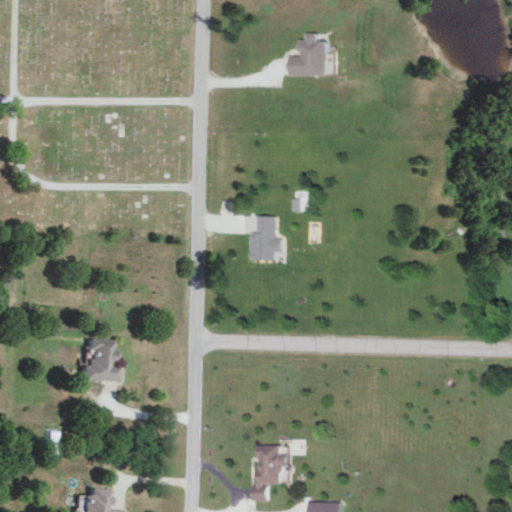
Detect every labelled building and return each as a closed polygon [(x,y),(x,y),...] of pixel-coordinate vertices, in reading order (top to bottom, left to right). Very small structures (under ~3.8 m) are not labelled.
[(332,39),(323,39),(323,31),(311,31),(311,38),(306,38),(306,54),(296,54),(296,73),(332,73),(332,39)] [(278,257),(278,249),(286,249),(286,235),(279,235),(279,213),(261,213),(260,230),(254,229),(253,256),(278,257)] [(272,498),(272,481),(286,481),(286,464),(293,464),(293,451),(285,451),(285,442),(263,442),(263,482),(256,482),(256,498),(272,498)] [(109,488),(89,485),(88,493),(81,492),(78,511),(122,511),(123,507),(107,506),(109,488)] [(345,511),(345,500),(313,499),(312,511),(345,511)]
